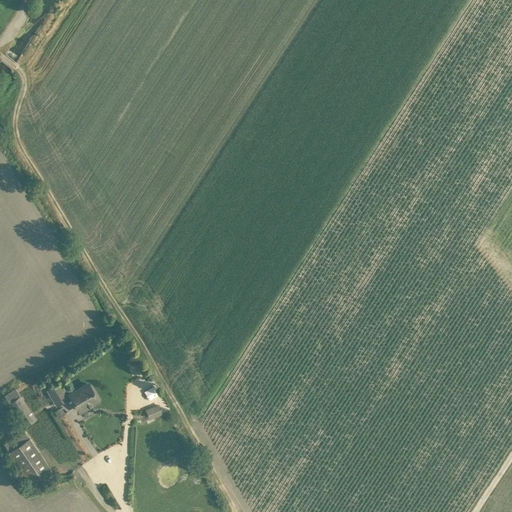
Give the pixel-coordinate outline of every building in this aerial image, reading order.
[(57,405),(69,398),(61,382),(48,389),(57,405)] [(99,399),(96,395),(89,383),(71,395),(80,410),(99,399)] [(35,417),(15,388),(5,395),(11,403),(7,406),(22,427),(35,417)] [(146,409),(150,418),(155,416),(162,413),(158,404),(146,409)] [(57,416),(58,417),(65,414),(61,407),(59,408),(54,411),(57,416)] [(4,443),(24,473),(30,481),(50,467),(24,429),(4,443)]
